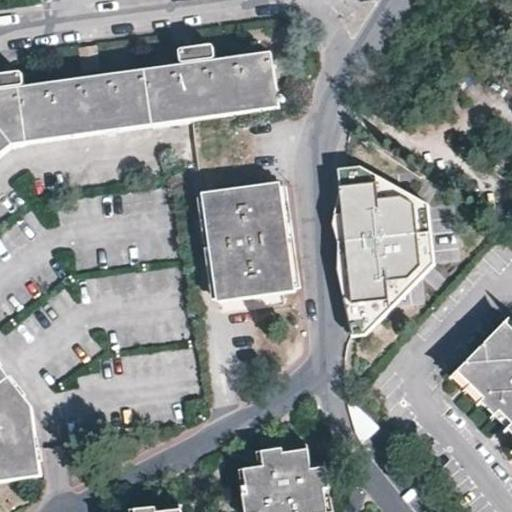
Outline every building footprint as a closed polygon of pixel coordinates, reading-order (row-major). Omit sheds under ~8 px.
[(0,478),(38,473),(28,406),(0,370),(0,157),(14,147),(278,110),(271,61),(213,69),(211,62),(214,61),(212,47),(195,50),(179,52),(181,67),(183,66),(184,73),(23,95),(22,89),(23,88),(22,73),(5,75),(0,75),(0,478)] [(354,163),(329,163),(347,339),(368,337),(432,262),(424,202),(354,163)] [(286,224),(280,184),(203,196),(217,303),(295,292),(290,252),(287,252),(285,239),(283,225),(286,224)] [(511,329),(504,321),(452,376),(511,433),(511,329)] [(281,449),(259,452),(262,469),(244,470),(245,486),(241,487),(243,511),(323,511),(322,489),(327,489),(325,468),(310,470),(307,451),(283,454),(281,449)]
